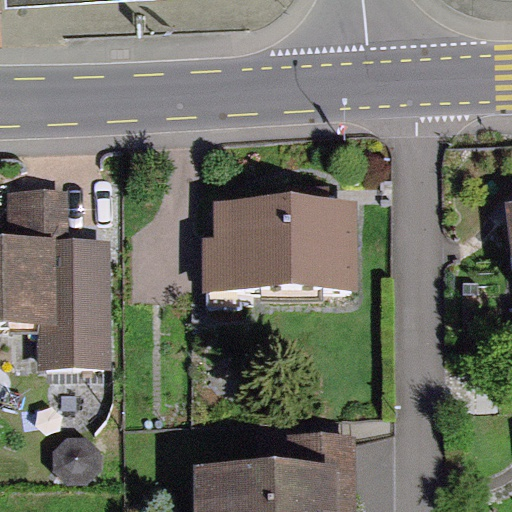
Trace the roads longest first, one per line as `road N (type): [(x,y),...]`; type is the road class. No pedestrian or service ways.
road 1 (residential): [(415,84),(419,511)]
road 2 (secondary): [(368,85),(0,100)]
